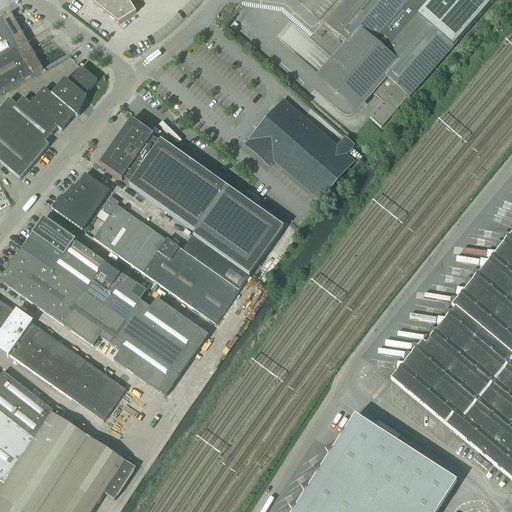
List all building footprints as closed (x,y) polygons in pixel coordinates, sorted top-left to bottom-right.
[(86,0),(93,5),(104,14),(118,25),(123,22),(131,17),(136,14),(135,14),(130,6),(128,3),(131,1),(132,0),(86,0)] [(347,0),(325,26),(356,54),(327,87),(348,105),(363,88),(359,85),(410,27),(398,16),(412,0),(347,0)] [(410,27),(359,85),(363,88),(383,105),(370,120),(381,130),(408,99),(409,100),(496,0),(412,0),(398,16),(410,27)] [(0,58),(25,44),(27,43),(11,15),(0,21),(0,58)] [(0,94),(42,71),(34,57),(27,43),(25,44),(0,58),(0,94)] [(85,73),(68,82),(77,90),(80,92),(91,78),(85,73)] [(91,78),(80,92),(89,100),(101,86),(91,78)] [(68,82),(57,89),(69,99),(77,90),(68,82)] [(57,89),(46,95),(54,102),(61,108),(69,99),(57,89)] [(77,90),(69,99),(81,109),(89,100),(80,92),(77,90)] [(46,95),(36,100),(44,114),(46,111),(54,102),(46,95)] [(69,99),(61,108),(74,118),(81,109),(69,99)] [(36,100),(25,106),(35,124),(38,120),(44,114),(36,100)] [(54,102),(46,111),(66,128),(74,118),(61,108),(54,102)] [(337,150),(336,149),(330,144),(330,143),(329,143),(322,137),(322,136),(321,136),(314,130),(315,130),(314,130),(307,124),(306,123),(299,117),(299,116),(299,117),(292,111),(292,110),(291,110),(284,104),(283,103),(283,104),(274,114),(268,121),(262,128),(262,127),(262,128),(256,135),(256,134),(255,135),(256,135),(249,142),(250,143),(257,149),(258,150),(258,149),(265,155),(265,156),(272,162),(273,163),(280,169),(281,169),(288,175),(287,175),(288,176),(295,182),(296,182),(303,188),(303,189),(310,195),(311,196),(318,202),(319,203),(319,202),(330,190),(330,189),(341,177),(342,176),(341,176),(352,164),(353,163),(352,163),(345,157),(337,150),(337,149),(337,150)] [(25,106),(15,112),(27,134),(31,129),(35,124),(25,106)] [(44,114),(38,120),(58,137),(66,128),(46,111),(44,114)] [(15,112),(5,118),(10,129),(16,140),(18,145),(23,139),(27,134),(15,112)] [(5,118),(0,120),(0,134),(10,129),(5,118)] [(35,124),(31,129),(51,146),(58,137),(38,120),(35,124)] [(101,164),(99,167),(104,170),(122,183),(124,180),(130,185),(128,187),(193,233),(195,235),(193,237),(193,238),(192,238),(249,278),(250,276),(283,230),(237,197),(212,179),(166,147),(163,145),(160,143),(159,144),(155,142),(152,140),(153,138),(155,136),(142,126),(140,128),(131,122),(115,144),(101,164)] [(10,129),(0,134),(0,147),(16,140),(10,129)] [(27,134),(23,139),(43,155),(51,146),(31,129),(27,134)] [(23,139),(18,145),(21,150),(27,161),(31,170),(43,155),(23,139)] [(16,140),(0,147),(0,153),(3,159),(21,150),(18,145),(16,140)] [(21,150),(3,159),(9,170),(27,161),(21,150)] [(27,161),(9,170),(17,186),(31,170),(27,161)] [(83,233),(111,194),(85,176),(76,189),(73,187),(63,200),(61,198),(51,211),(83,233)] [(105,225),(94,241),(131,267),(155,234),(143,225),(118,208),(117,207),(119,205),(111,199),(110,199),(100,212),(101,213),(109,218),(110,219),(105,225)] [(44,222),(33,237),(66,260),(77,245),(44,222)] [(511,482),(511,226),(511,229),(511,230),(511,234),(451,308),(454,311),(424,347),(421,344),(390,381),(511,482)] [(155,234),(131,267),(144,276),(167,242),(164,240),(155,234)] [(33,237),(22,253),(55,276),(66,260),(33,237)] [(167,242),(144,276),(196,313),(215,326),(249,278),(192,238),(186,247),(182,253),(167,242)] [(66,260),(55,276),(71,287),(93,256),(77,245),(66,260)] [(114,363),(165,399),(209,338),(157,301),(151,310),(141,303),(125,325),(102,309),(71,287),(55,276),(22,253),(1,284),(94,349),(100,340),(120,354),(114,363)] [(93,256),(71,287),(102,309),(124,278),(93,256)] [(124,278),(102,309),(125,325),(141,303),(140,303),(146,294),(137,287),(124,278)] [(0,351),(103,424),(126,392),(0,303),(0,351)] [(0,414),(34,441),(51,415),(52,414),(53,413),(33,398),(3,374),(0,377),(0,414)] [(61,418),(65,413),(57,408),(53,412),(61,418)] [(0,511),(93,511),(104,495),(114,502),(135,470),(125,464),(106,452),(88,440),(70,427),(61,422),(63,420),(53,413),(52,414),(51,415),(34,441),(17,467),(4,486),(0,493),(0,511)] [(0,483),(4,486),(17,467),(34,441),(0,414),(0,483)] [(354,418),(345,432),(342,438),(324,449),(329,457),(312,468),(317,476),(300,487),(305,494),(288,506),(292,511),(437,511),(456,484),(354,418)] [(486,471),(490,467),(477,456),(473,461),(486,471)]
